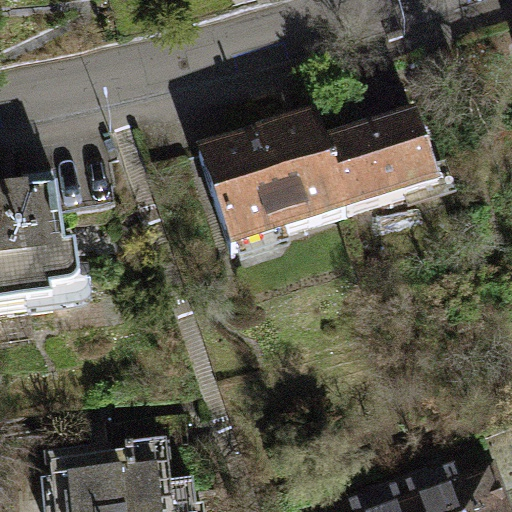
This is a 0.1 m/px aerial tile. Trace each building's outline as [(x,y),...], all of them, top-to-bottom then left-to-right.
[(350,105),(360,136),(408,122),(398,90),(350,105)] [(414,120),(408,122),(360,136),(322,148),(344,219),(436,191),(414,120)] [(233,252),(344,219),(322,148),(314,121),(203,154),(233,252)] [(0,316),(52,310),(51,302),(70,298),(79,288),(75,251),(67,252),(57,176),(23,181),(25,194),(0,197),(0,316)] [(125,462),(51,468),(54,511),(183,511),(182,492),(170,493),(166,450),(124,453),(125,462)] [(446,475),(400,491),(407,511),(502,511),(489,474),(451,487),(446,475)] [(407,511),(400,491),(351,508),(352,511),(407,511)]
